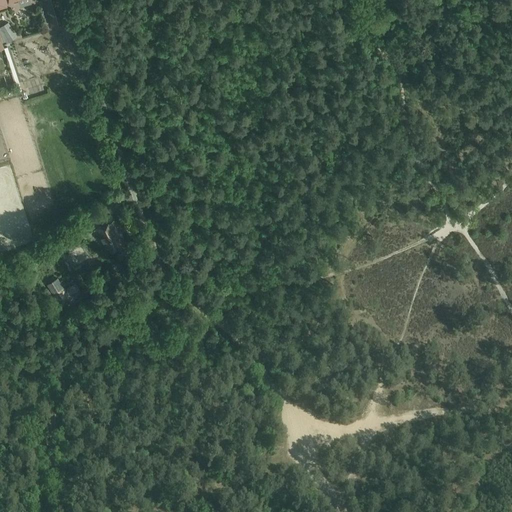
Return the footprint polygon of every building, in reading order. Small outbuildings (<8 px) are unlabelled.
[(64,21),(58,0),(45,0),(52,25),(64,21)] [(8,22),(0,27),(4,34),(13,29),(8,22)] [(91,232),(86,221),(64,233),(70,243),(91,232)] [(125,241),(120,231),(118,232),(113,221),(97,229),(108,250),(125,241)] [(121,272),(117,265),(110,269),(114,276),(121,272)] [(64,290),(57,278),(48,284),(61,305),(82,292),(76,283),(64,290)]
